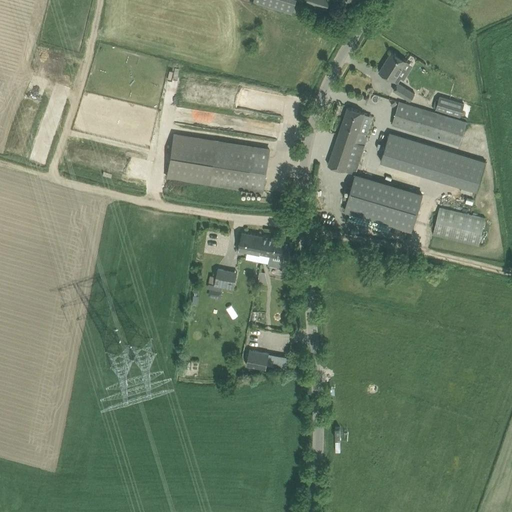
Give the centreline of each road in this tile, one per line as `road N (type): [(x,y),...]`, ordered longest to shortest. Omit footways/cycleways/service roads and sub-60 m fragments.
road 1 (tertiary): [(303,229),(317,459),(305,511)]
road 2 (tertiary): [(379,0),(323,91),(306,152),(303,229)]
road 3 (track): [(303,229),(511,272)]
road 4 (track): [(53,180),(101,0)]
road 5 (unclassified): [(156,205),(303,229)]
